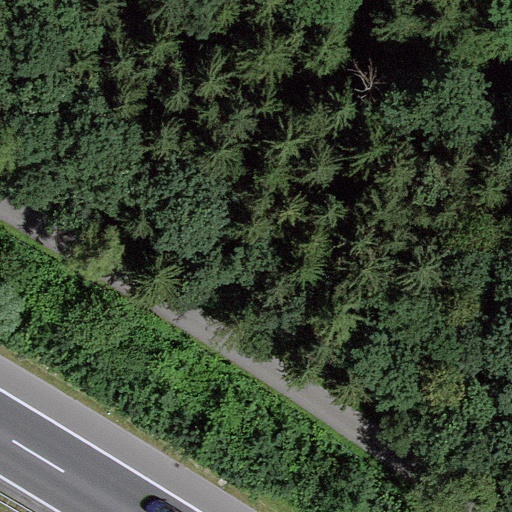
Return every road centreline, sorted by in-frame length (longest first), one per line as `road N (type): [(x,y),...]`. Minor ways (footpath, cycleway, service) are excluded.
road 1 (unclassified): [(511,504),(144,300),(0,208)]
road 2 (motorway): [(111,511),(0,444)]
